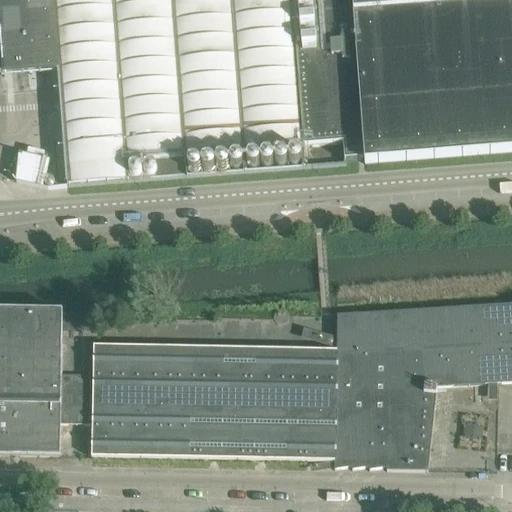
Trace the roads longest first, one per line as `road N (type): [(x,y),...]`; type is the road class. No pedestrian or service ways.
road 1 (tertiary): [(0,211),(511,174)]
road 2 (residential): [(511,492),(0,484)]
